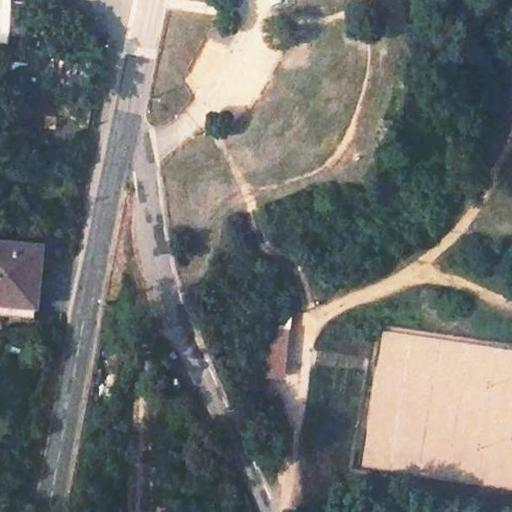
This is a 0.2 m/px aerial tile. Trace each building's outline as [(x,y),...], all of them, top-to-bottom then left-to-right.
[(0,0),(0,42),(11,43),(11,0),(0,0)] [(0,242),(0,305),(39,309),(43,245),(0,242)] [(39,309),(8,307),(7,322),(38,324),(39,309)] [(290,375),(294,331),(270,329),(266,373),(290,375)] [(156,378),(162,394),(186,384),(183,376),(180,368),(179,368),(156,378)] [(275,401),(257,407),(263,425),(281,419),(275,401)]
